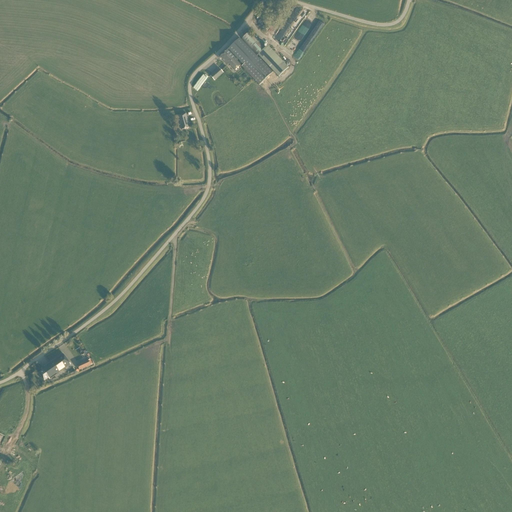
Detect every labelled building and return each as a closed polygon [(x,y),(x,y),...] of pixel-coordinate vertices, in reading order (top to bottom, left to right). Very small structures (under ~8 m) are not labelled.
[(249,33),(242,40),(257,56),(264,49),(249,33)] [(261,61),(239,39),(219,57),(227,66),(229,64),(235,71),(241,66),(235,60),(237,59),(243,65),(242,67),(259,85),(272,73),(261,61)] [(289,68),(268,47),(258,56),(279,78),(289,68)] [(211,77),(215,81),(223,74),(219,69),(211,77)] [(180,127),(181,130),(189,128),(188,123),(189,123),(186,114),(178,116),(179,121),(180,121),(181,127),(180,127)] [(70,364),(62,354),(44,367),(44,368),(41,370),(42,371),(38,374),(44,381),(48,378),(50,379),(70,364)] [(79,371),(90,366),(88,360),(77,365),(79,371)]
